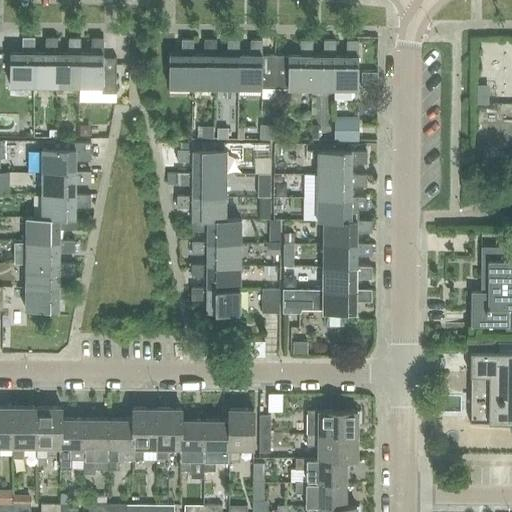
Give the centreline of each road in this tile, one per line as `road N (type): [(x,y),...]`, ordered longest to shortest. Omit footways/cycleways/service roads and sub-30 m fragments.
road 1 (residential): [(0,371),(403,375)]
road 2 (residential): [(403,375),(407,49),(430,0)]
